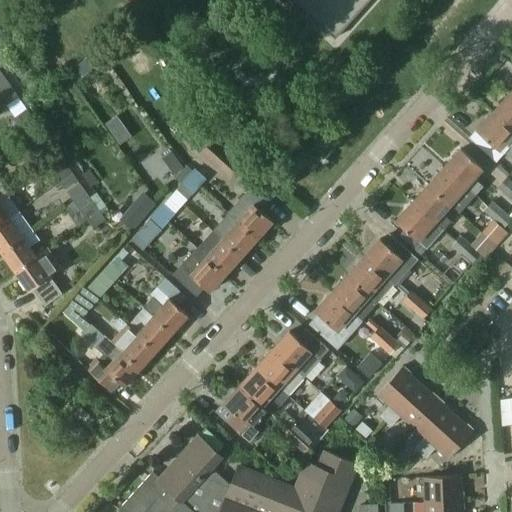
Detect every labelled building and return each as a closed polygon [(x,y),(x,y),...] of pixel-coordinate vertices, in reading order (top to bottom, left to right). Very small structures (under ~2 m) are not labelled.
[(294,0),(336,38),(369,0),(294,0)] [(0,70),(0,96),(0,97),(12,88),(0,70)] [(6,105),(18,97),(12,88),(0,97),(6,105)] [(494,112),(511,128),(511,96),(510,94),(494,112)] [(511,128),(494,112),(478,130),(488,139),(504,153),(511,144),(511,128)] [(181,135),(229,179),(243,164),(194,120),(181,135)] [(481,147),(497,161),(504,153),(488,139),(481,147)] [(53,144),(40,153),(47,163),(59,153),(53,144)] [(474,177),(483,167),(462,148),(445,167),(466,185),(466,186),(475,195),(483,186),(474,177)] [(163,157),(175,173),(183,168),(171,151),(163,157)] [(52,171),(65,162),(59,153),(47,163),(52,171)] [(429,185),(450,204),(466,186),(466,185),(445,167),(429,185)] [(207,178),(194,168),(187,176),(199,187),(207,178)] [(65,188),(77,179),(72,173),(60,181),(65,188)] [(180,184),(193,194),(199,187),(187,176),(180,184)] [(511,181),(507,177),(498,187),(511,199),(511,181)] [(79,183),(67,191),(74,201),(86,192),(79,183)] [(452,221),(442,212),(450,204),(429,185),(413,202),(444,230),(452,221)] [(253,186),(229,213),(257,238),(273,221),(263,211),(271,202),(253,186)] [(0,224),(19,211),(5,191),(0,194),(0,224)] [(97,192),(90,197),(86,192),(74,201),(87,220),(106,206),(97,192)] [(155,203),(145,194),(136,205),(145,213),(155,203)] [(493,200),(483,211),(493,219),(498,214),(501,216),(505,211),(493,200)] [(413,202),(397,221),(418,239),(428,248),(444,230),(413,202)] [(175,213),(163,203),(156,210),(168,221),(175,213)] [(149,219),(161,229),(168,221),(156,210),(149,219)] [(19,211),(0,224),(0,250),(1,252),(33,230),(19,211)] [(100,211),(87,220),(93,228),(106,220),(100,211)] [(504,229),(511,219),(511,216),(505,211),(501,216),(498,214),(493,219),(504,229)] [(229,213),(213,231),(242,256),(257,238),(229,213)] [(35,255),(29,247),(39,240),(33,230),(1,252),(15,272),(36,256),(35,255)] [(213,231),(198,248),(226,273),(242,256),(213,231)] [(381,238),(365,256),(395,283),(402,276),(410,266),(411,264),(417,258),(418,257),(400,242),(391,234),(385,241),(381,238)] [(461,236),(451,247),(461,255),(466,249),(468,251),(473,246),(461,236)] [(472,264),(481,253),(473,246),(468,251),(466,249),(461,255),(472,264)] [(47,247),(35,255),(36,256),(15,272),(28,291),(32,288),(45,306),(62,293),(50,276),(62,267),(47,247)] [(129,266),(122,260),(129,252),(124,248),(104,271),(115,281),(129,266)] [(226,273),(198,248),(174,275),(196,295),(205,286),(210,291),(226,273)] [(378,301),(395,283),(365,256),(349,275),(378,301)] [(115,281),(104,271),(88,288),(96,295),(99,298),(115,281)] [(349,275),(333,292),(354,312),(363,319),(378,301),(349,275)] [(83,285),(67,302),(71,306),(82,316),(90,308),(87,305),(96,295),(88,288),(87,288),(83,285)] [(419,305),(423,301),(411,290),(402,300),(412,309),(417,303),(419,305)] [(318,313),(310,323),(338,347),(363,319),(354,312),(333,292),(316,311),(318,313)] [(169,298),(162,305),(153,296),(143,307),(153,315),(173,333),(189,315),(169,298)] [(423,301),(419,305),(417,303),(412,309),(422,319),(431,309),(423,301)] [(67,302),(61,309),(76,323),(82,316),(71,306),(67,302)] [(137,333),(157,351),(173,333),(153,315),(137,333)] [(119,332),(111,341),(141,368),(157,351),(137,333),(136,334),(119,317),(112,325),(119,332)] [(387,341),(391,336),(380,326),(370,337),(379,345),(385,339),(387,341)] [(291,331),(274,349),(305,376),(330,348),(307,328),(298,337),(291,331)] [(98,359),(88,370),(111,390),(119,381),(125,386),(141,368),(122,351),(111,341),(105,335),(95,345),(104,353),(98,359)] [(391,336),(387,341),(385,339),(379,345),(390,354),(399,344),(391,336)] [(274,349),(258,367),(279,387),(288,395),(305,376),(274,349)] [(369,377),(382,363),(370,352),(357,367),(369,377)] [(385,421),(420,383),(402,366),(377,394),(389,405),(380,416),(385,421)] [(258,367),(242,385),(267,408),(272,413),(288,395),(279,387),(258,367)] [(420,383),(385,421),(391,426),(401,416),(413,426),(438,399),(420,383)] [(262,432),(253,424),(266,409),(267,408),(242,385),(226,403),(236,412),(227,422),(251,443),(262,432)] [(511,398),(501,400),(502,425),(511,424),(511,398)] [(325,428),(341,410),(329,399),(313,417),(325,428)] [(438,399),(413,426),(424,437),(415,448),(420,453),(455,415),(438,399)] [(95,419),(78,403),(71,410),(89,426),(95,419)] [(455,415),(420,453),(426,458),(436,447),(448,459),(473,431),(455,415)] [(300,438),(305,433),(293,422),(283,433),(293,441),(298,436),(300,438)] [(194,511),(180,500),(219,455),(188,430),(118,511),(194,511)] [(298,436),(293,441),(306,454),(316,443),(305,433),(300,438),(298,436)] [(367,442),(366,444),(378,454),(378,453),(384,447),(372,437),(367,442)] [(337,511),(357,463),(321,448),(315,463),(302,458),(291,486),(232,462),(211,511),(337,511)] [(425,502),(463,500),(461,475),(424,477),(425,502)] [(463,511),(463,500),(425,502),(425,511),(463,511)]
